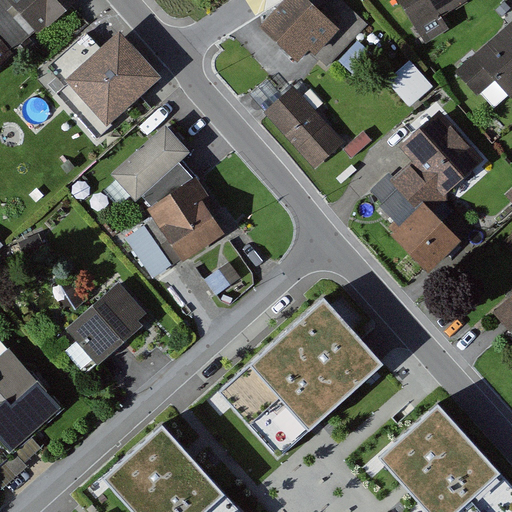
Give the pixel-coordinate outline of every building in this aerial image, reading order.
[(79,0),(4,0),(39,38),(79,0)] [(298,62),(310,48),(333,24),(323,15),(306,0),(287,0),(261,29),(298,62)] [(345,0),(336,0),(323,15),(333,24),(310,48),(328,64),(368,20),(345,0)] [(465,0),(403,0),(422,28),(465,0)] [(511,86),(511,21),(462,63),(494,101),(511,86)] [(161,77),(119,31),(65,80),(107,126),(161,77)] [(0,67),(16,52),(0,34),(0,67)] [(439,85),(414,59),(391,81),(416,107),(439,85)] [(350,141),(300,86),(272,111),(322,166),(350,141)] [(487,157),(445,111),(406,146),(415,156),(377,190),(409,226),(398,236),(431,272),(466,241),(433,205),(487,157)] [(136,196),(184,151),(161,126),(113,171),(136,196)] [(226,226),(195,178),(148,209),(179,256),(226,226)] [(149,315),(119,282),(66,329),(96,363),(149,315)] [(511,296),(493,314),(511,334),(511,296)] [(371,351),(325,299),(219,391),(277,457),(313,426),(383,365),(371,351)] [(62,406),(5,345),(0,349),(0,440),(12,453),(62,406)] [(511,511),(511,484),(439,403),(377,458),(404,489),(425,511),(511,511)] [(163,423),(103,477),(133,511),(242,511),(190,453),(163,423)]
